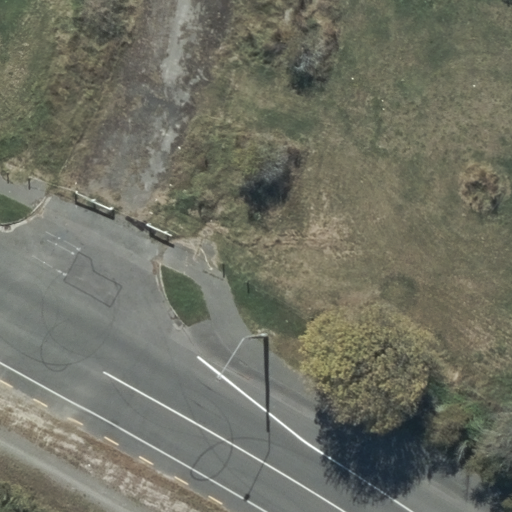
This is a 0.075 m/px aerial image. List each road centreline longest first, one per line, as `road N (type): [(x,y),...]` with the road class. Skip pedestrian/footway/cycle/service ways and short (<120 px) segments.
road 1 (tertiary): [(347,511),(0,313)]
road 2 (track): [(198,0),(160,125),(54,340)]
